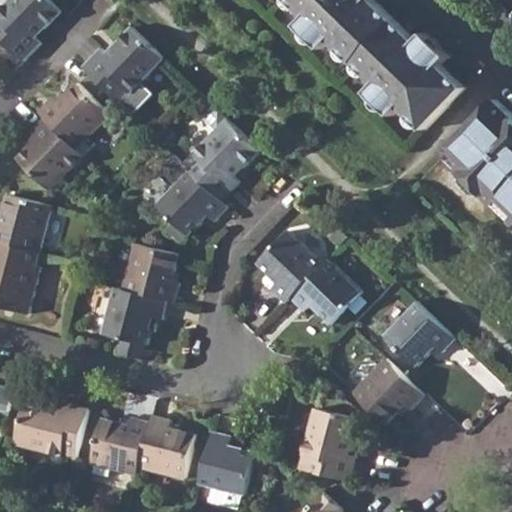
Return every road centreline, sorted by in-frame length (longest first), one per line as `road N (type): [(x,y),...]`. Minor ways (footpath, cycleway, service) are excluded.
road 1 (residential): [(0,339),(197,390),(233,244),(297,176)]
road 2 (residential): [(3,98),(100,0)]
